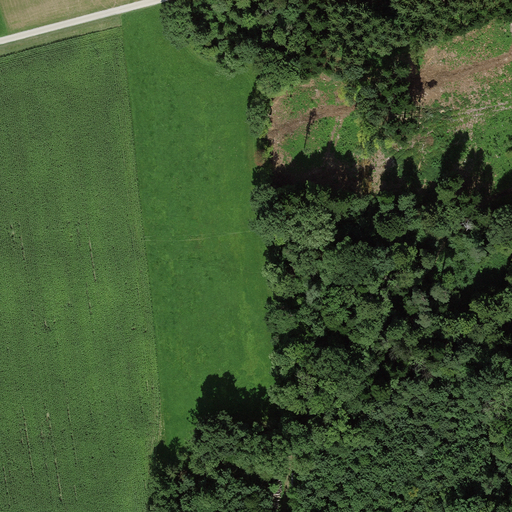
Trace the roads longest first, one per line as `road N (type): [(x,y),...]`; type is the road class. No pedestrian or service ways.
road 1 (track): [(277,511),(284,390),(511,181)]
road 2 (track): [(0,40),(159,0)]
